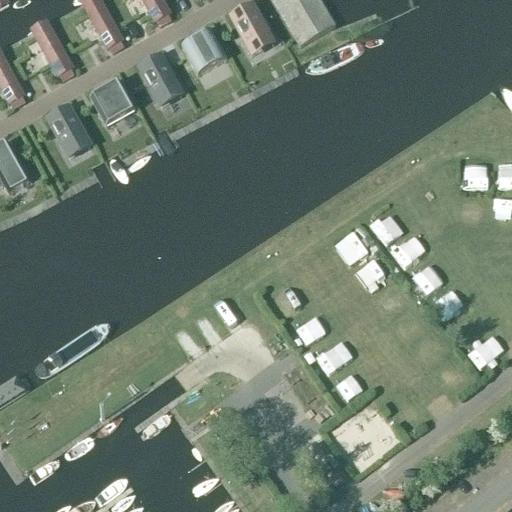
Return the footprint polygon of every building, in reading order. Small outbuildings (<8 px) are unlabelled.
[(159,31),(170,25),(167,20),(169,19),(158,0),(139,0),(154,27),(156,26),(159,31)] [(317,0),(268,0),(298,52),(335,30),(317,0)] [(248,54),(268,42),(247,5),(237,11),(240,16),(230,22),(248,54)] [(112,58),(123,51),(120,46),(122,45),(100,6),(85,15),(107,53),(109,52),(112,58)] [(267,29),(262,19),(257,22),(263,32),(267,29)] [(62,85),(73,79),(70,74),(72,73),(50,34),(36,42),(57,81),(59,80),(62,85)] [(226,64),(210,35),(181,51),(197,80),(226,64)] [(143,66),(145,71),(139,74),(157,107),(178,95),(160,63),(154,66),(151,61),(143,66)] [(13,113),(24,107),(21,101),(23,100),(1,62),(0,62),(0,93),(8,109),(10,108),(13,113)] [(122,84),(93,100),(109,129),(138,113),(122,84)] [(51,115),(54,121),(62,116),(59,111),(51,115)] [(54,121),(47,124),(70,165),(91,154),(68,113),(62,116),(54,121)] [(6,147),(0,150),(0,183),(8,199),(29,187),(6,147)] [(20,160),(15,163),(21,173),(26,170),(20,160)] [(358,228),(340,241),(355,261),(373,248),(358,228)] [(362,271),(373,285),(389,272),(378,258),(362,271)] [(427,292),(443,278),(430,264),(415,278),(427,292)] [(434,301),(448,318),(463,306),(450,289),(434,301)] [(291,293),(276,298),(281,312),(296,306),(291,293)] [(345,342),(319,354),(327,372),(353,359),(345,342)] [(302,455),(331,497),(344,488),(315,447),(302,455)]
